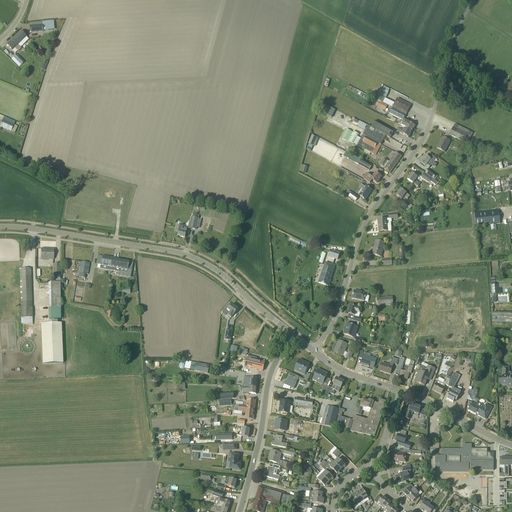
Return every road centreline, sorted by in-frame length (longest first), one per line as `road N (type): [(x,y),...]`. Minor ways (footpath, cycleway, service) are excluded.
road 1 (unclassified): [(0,226),(194,258),(293,335)]
road 2 (residential): [(314,350),(335,318),(363,224),(422,139),(436,98)]
road 3 (residential): [(238,511),(273,363),(293,335)]
road 4 (residential): [(511,444),(402,390)]
